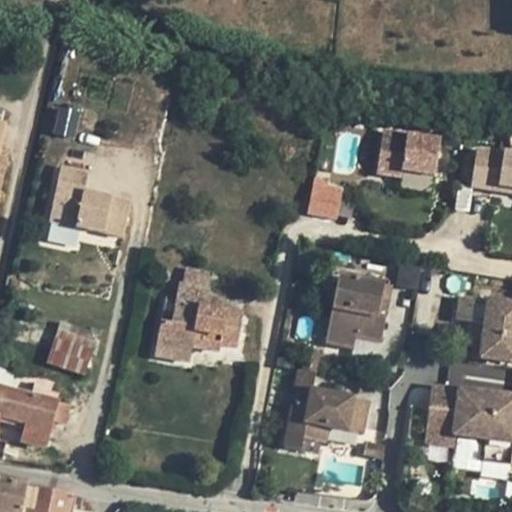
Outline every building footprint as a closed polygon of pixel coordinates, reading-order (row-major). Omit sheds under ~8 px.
[(378,177),(402,180),(404,174),(436,179),(441,143),(384,134),(378,177)] [(473,190),(501,194),(501,189),(511,190),(511,156),(479,152),(473,190)] [(88,175),(61,169),(49,223),(122,239),(130,205),(84,195),(88,175)] [(315,181),(314,188),(329,190),(330,184),(315,181)] [(314,188),(310,217),(340,222),(344,192),(329,190),(314,188)] [(400,267),(397,289),(417,292),(421,270),(400,267)] [(162,323),(157,348),(192,355),(193,348),(193,343),(204,345),(203,350),(218,353),(220,346),(221,338),(239,341),(243,316),(205,308),(210,276),(186,271),(184,284),(180,283),(171,325),(162,323)] [(384,285),(337,277),(327,336),(356,340),(357,330),(382,334),(385,319),(379,318),(384,285)] [(485,325),(481,359),(511,363),(511,305),(462,297),(459,320),(485,325)] [(47,363),(86,374),(97,339),(57,327),(47,363)] [(357,330),(356,340),(381,345),(382,334),(357,330)] [(356,340),(327,336),(325,346),(353,352),(356,340)] [(221,338),(220,346),(237,349),(239,341),(221,338)] [(157,348),(155,357),(190,363),(192,355),(157,348)] [(320,354),(309,352),(304,373),(316,375),(320,354)] [(316,375),(304,373),(299,372),(284,450),(301,453),(304,440),(324,444),(327,429),(361,436),(365,418),(367,404),(312,393),(316,375)] [(0,389),(0,420),(25,427),(49,433),(51,423),(57,404),(59,395),(50,394),(51,388),(36,384),(32,398),(0,389)] [(511,396),(433,387),(425,441),(455,445),(456,435),(485,439),(482,463),(511,466),(511,456),(511,396)] [(57,404),(51,423),(65,427),(70,408),(57,404)] [(44,452),(49,433),(25,427),(20,445),(44,452)] [(386,448),(369,445),(366,460),(384,463),(386,448)] [(69,511),(73,496),(0,481),(0,511),(69,511)]
